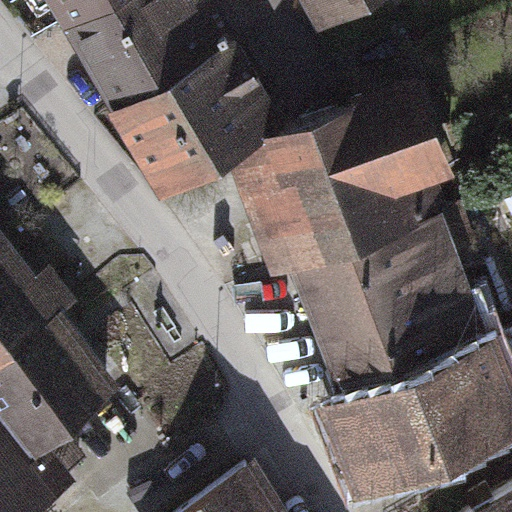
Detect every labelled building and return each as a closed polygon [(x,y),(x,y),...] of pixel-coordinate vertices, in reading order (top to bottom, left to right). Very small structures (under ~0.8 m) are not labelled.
[(210,0),(49,0),(156,185),(246,133),(279,121),(210,0)] [(309,0),(321,19),(353,0),(309,0)] [(279,121),(246,133),(342,387),(481,335),(419,171),(431,167),(397,77),(279,121)] [(0,219),(0,511),(17,511),(83,460),(61,432),(128,379),(0,219)] [(481,335),(342,387),(370,461),(509,409),(481,335)] [(278,511),(247,460),(177,511),(278,511)] [(511,511),(511,483),(463,511),(511,511)]
